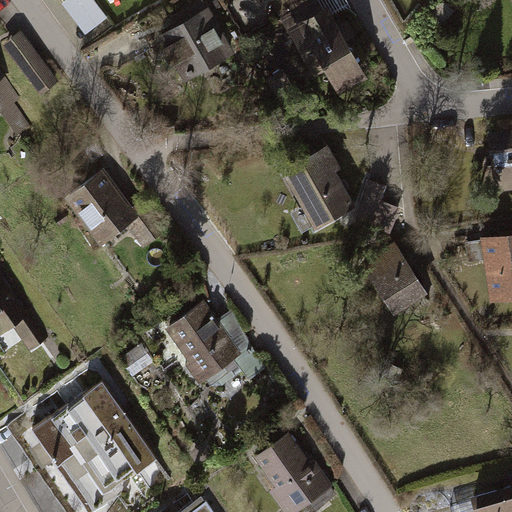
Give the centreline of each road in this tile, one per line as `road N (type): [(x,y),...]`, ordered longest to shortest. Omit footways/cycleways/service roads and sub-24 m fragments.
road 1 (residential): [(20,0),(259,328),(377,511)]
road 2 (residential): [(363,0),(407,75),(435,103),(511,103)]
